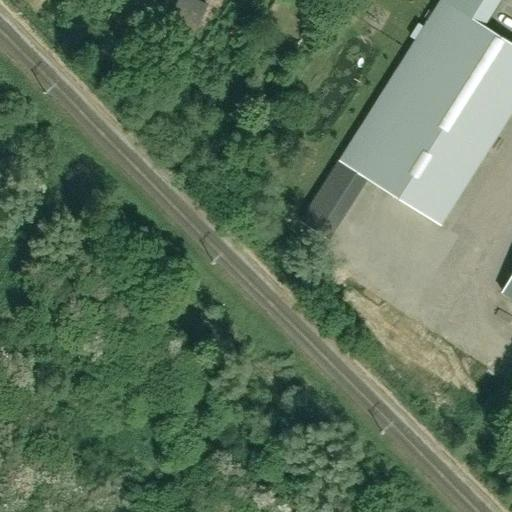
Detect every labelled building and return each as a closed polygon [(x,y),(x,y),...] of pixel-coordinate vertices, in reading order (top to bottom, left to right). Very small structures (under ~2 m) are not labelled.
[(193,37),(209,6),(197,0),(163,0),(154,19),(193,37)] [(511,112),(511,0),(441,0),(375,105),(476,170),(511,112)] [(313,28),(323,8),(311,2),(301,22),(313,28)] [(156,28),(135,9),(124,21),(145,40),(156,28)] [(476,170),(375,105),(339,160),(440,226),(476,170)] [(131,137),(125,142),(144,164),(150,159),(131,137)] [(360,191),(366,181),(353,173),(347,183),(360,191)] [(511,278),(502,293),(511,299),(511,278)]
